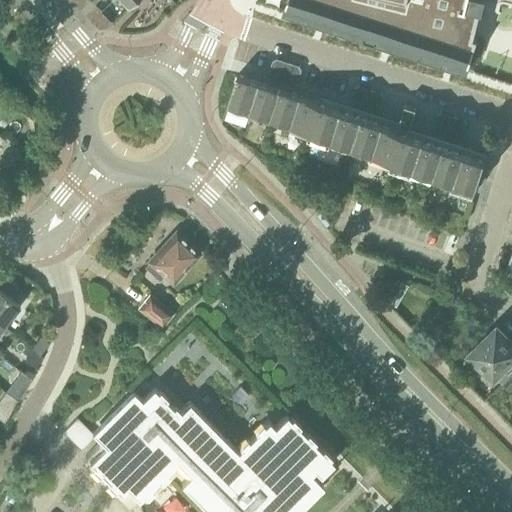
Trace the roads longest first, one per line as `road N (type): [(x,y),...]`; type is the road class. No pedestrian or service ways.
road 1 (secondary): [(440,421),(200,135)]
road 2 (secondary): [(171,175),(200,183),(343,338),(440,421)]
road 3 (residential): [(511,116),(213,13)]
road 4 (residential): [(0,456),(65,342),(67,289),(51,231)]
road 5 (residential): [(511,304),(471,289),(511,156)]
